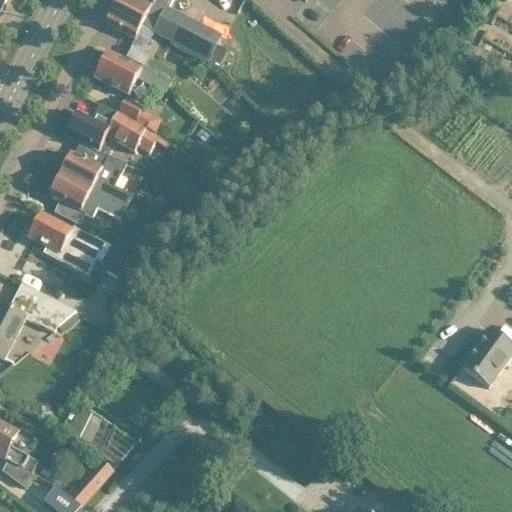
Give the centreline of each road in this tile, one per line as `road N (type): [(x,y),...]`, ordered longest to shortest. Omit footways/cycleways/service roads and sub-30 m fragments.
road 1 (residential): [(0,207),(105,0)]
road 2 (residential): [(237,0),(295,45),(320,50),(363,0)]
road 3 (unknown): [(511,160),(397,70)]
